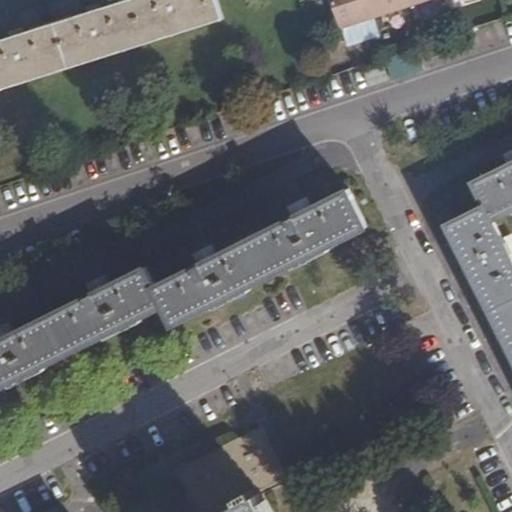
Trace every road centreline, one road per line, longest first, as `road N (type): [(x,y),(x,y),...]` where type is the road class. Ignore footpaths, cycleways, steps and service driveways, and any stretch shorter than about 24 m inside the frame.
road 1 (residential): [(0,474),(424,266)]
road 2 (residential): [(349,114),(0,231)]
road 3 (residential): [(424,266),(511,443)]
road 4 (residential): [(511,61),(349,114)]
road 5 (residential): [(349,114),(424,266)]
